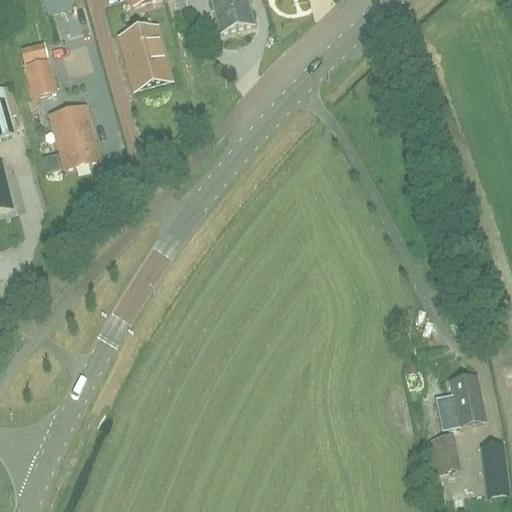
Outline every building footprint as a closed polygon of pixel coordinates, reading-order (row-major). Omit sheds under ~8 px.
[(43,0),(49,20),(71,13),(67,0),(43,0)] [(131,0),(134,10),(163,2),(162,0),(131,0)] [(192,18),(188,0),(171,0),(177,21),(192,18)] [(210,0),(221,39),(255,30),(247,0),(210,0)] [(115,41),(125,38),(120,20),(110,22),(115,41)] [(155,30),(119,40),(134,94),(170,84),(155,30)] [(43,47),(21,53),(25,68),(48,62),(43,47)] [(63,64),(79,58),(76,48),(59,53),(63,64)] [(49,65),(26,71),(34,101),(57,95),(49,65)] [(0,94),(0,142),(17,137),(12,119),(17,118),(10,92),(0,94)] [(65,174),(100,165),(86,111),(51,120),(65,174)] [(0,215),(12,212),(1,167),(0,167),(0,215)] [(196,209),(167,257),(182,266),(211,218),(196,209)] [(114,337),(128,345),(138,328),(124,320),(114,337)] [(459,432),(486,426),(477,380),(450,386),(459,432)] [(502,449),(482,451),(487,490),(500,488),(507,487),(502,449)]
